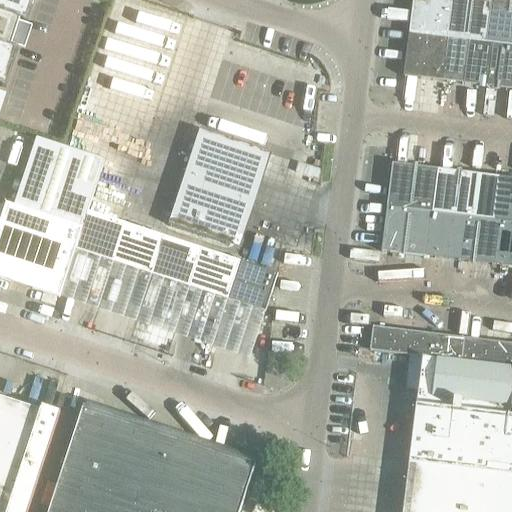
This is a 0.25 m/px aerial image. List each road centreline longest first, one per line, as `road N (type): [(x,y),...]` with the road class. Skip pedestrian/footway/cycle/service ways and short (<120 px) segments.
road 1 (unclassified): [(310,433),(358,47)]
road 2 (unclassified): [(310,433),(0,330)]
road 3 (unclassified): [(358,47),(215,0)]
